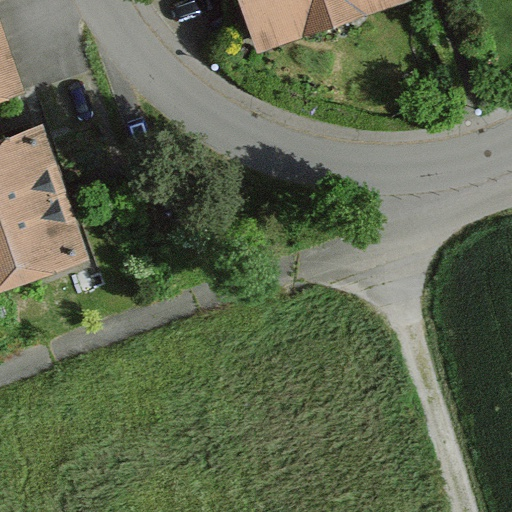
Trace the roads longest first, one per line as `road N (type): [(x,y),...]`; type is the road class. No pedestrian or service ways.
road 1 (track): [(511,195),(0,378)]
road 2 (residential): [(511,144),(431,167),(288,145),(208,112),(157,76),(102,0)]
road 3 (track): [(431,167),(385,239),(464,511)]
